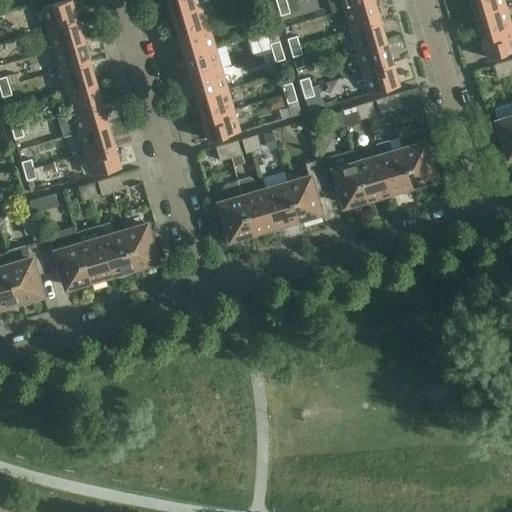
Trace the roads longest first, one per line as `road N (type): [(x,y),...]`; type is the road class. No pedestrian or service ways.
road 1 (residential): [(211,297),(122,0)]
road 2 (residential): [(490,215),(211,297)]
road 3 (residential): [(490,215),(420,0)]
road 4 (residential): [(211,297),(0,359)]
